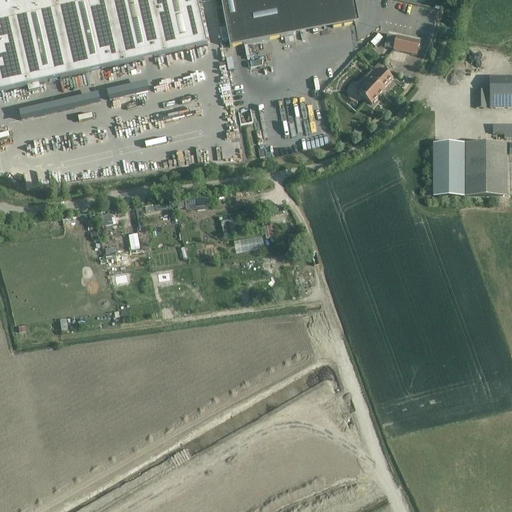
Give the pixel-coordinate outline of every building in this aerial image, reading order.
[(0,0),(0,92),(27,87),(29,92),(40,89),(39,84),(207,45),(196,0),(0,0)] [(220,0),(230,48),(293,36),(285,0),(292,0),(296,17),(351,7),(349,0),(220,0)] [(396,38),(387,36),(384,48),(393,50),(393,51),(417,56),(420,42),(396,37),(396,38)] [(382,70),(377,66),(372,72),(376,76),(372,79),(372,78),(365,86),(361,83),(355,89),(359,92),(358,93),(372,106),(385,91),(383,89),(393,79),(383,70),(382,70)] [(511,107),(511,78),(489,79),(489,108),(511,107)] [(475,108),(485,108),(485,90),(475,90),(475,108)] [(511,138),(511,124),(493,125),(493,133),(503,133),(503,139),(511,138)] [(434,197),(506,197),(506,146),(434,146),(434,197)]
